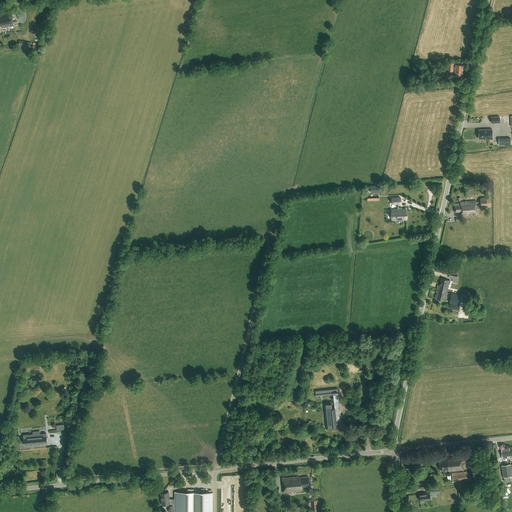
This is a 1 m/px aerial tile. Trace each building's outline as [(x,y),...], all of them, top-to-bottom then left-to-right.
[(2,28),(13,26),(11,13),(0,15),(0,18),(0,19),(0,26),(1,26),(2,28)] [(19,40),(18,49),(30,51),(31,43),(19,40)] [(448,62),(447,66),(447,71),(452,72),(452,69),(455,69),(454,76),(463,76),(463,70),(462,70),(462,68),(463,68),(464,66),(455,65),(455,67),(453,66),(453,62),(448,62)] [(492,129),(479,130),(479,139),(488,138),(488,139),(492,139),(492,129)] [(487,198),(487,197),(480,198),(480,202),(480,203),(481,207),(481,208),(487,207),(491,206),(490,197),(487,198)] [(402,219),(407,219),(406,209),(402,210),(402,209),(399,209),(399,204),(401,204),(401,198),(392,198),(392,204),(398,204),(398,209),(396,209),(396,210),(392,210),(392,219),(396,219),(397,220),(403,220),(402,219)] [(477,215),(476,203),(476,201),(460,202),(460,204),(459,204),(454,204),(455,212),(461,211),(461,216),(477,215)] [(460,282),(460,275),(451,274),(451,278),(455,279),(454,282),(460,282)] [(445,301),(447,291),(450,281),(441,279),(440,285),(438,285),(437,289),(436,292),(438,292),(438,294),(436,294),(435,298),(445,301)] [(462,295),(457,294),(452,293),(450,305),(450,308),(459,309),(459,307),(462,295)] [(332,408),(332,404),(324,405),(326,428),(333,427),(334,430),(337,429),(336,424),(340,424),(337,403),(334,404),(335,408),(332,408)] [(32,434),(23,435),(24,440),(22,440),(23,443),(24,443),(24,445),(47,443),(46,433),(40,434),(40,431),(32,432),(32,434)] [(511,449),(510,450),(509,448),(501,449),(502,459),(511,457),(511,456),(511,455),(511,449)] [(449,472),(463,470),(462,456),(447,458),(447,459),(439,460),(440,471),(449,470),(449,472)] [(502,477),(511,476),(509,464),(500,465),(502,477)] [(461,481),(462,482),(470,481),(469,471),(465,471),(465,472),(464,472),(464,471),(456,472),(456,473),(454,473),(454,472),(452,472),(453,483),(455,483),(455,482),(457,482),(457,483),(460,482),(460,481),(461,481)] [(283,493),(302,491),(301,487),(309,486),(308,477),(299,478),(299,477),(282,478),(283,493)] [(162,505),(170,504),(168,492),(160,493),(162,505)] [(175,511),(212,511),(213,492),(175,492),(175,511)] [(420,501),(430,499),(429,492),(426,493),(419,494),(420,501)] [(320,511),(319,500),(311,501),(312,506),(312,511),(320,511)]
